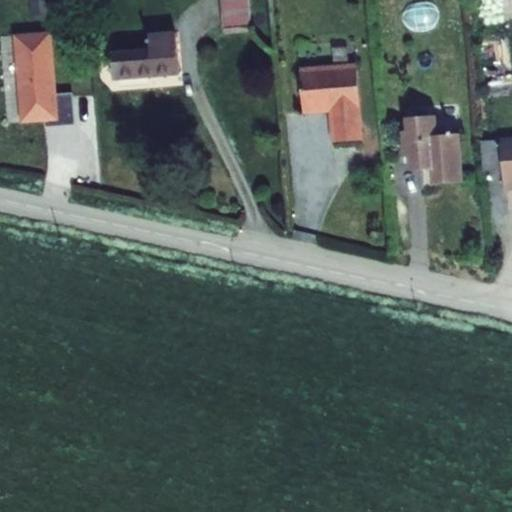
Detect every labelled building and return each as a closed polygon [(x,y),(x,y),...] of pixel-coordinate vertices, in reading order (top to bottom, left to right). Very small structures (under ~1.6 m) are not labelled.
[(220,0),(221,32),(252,31),(251,0),(220,0)] [(511,0),(485,0),(486,20),(511,19),(511,0)] [(151,46),(113,48),(115,77),(181,73),(179,30),(150,31),(151,46)] [(57,93),(53,33),(18,35),(24,121),(46,120),(59,119),(57,93)] [(357,67),(300,71),(303,114),(329,112),(331,144),(362,142),(357,67)] [(77,125),(75,92),(57,93),(59,119),(46,120),(47,127),(77,125)] [(436,118),(412,120),(413,134),(401,134),(402,159),(415,159),(416,172),(437,171),(438,187),(462,185),(458,137),(437,138),(436,118)] [(511,193),(511,143),(495,145),(497,173),(499,195),(511,193)] [(497,173),(495,145),(476,146),(478,175),(497,173)]
